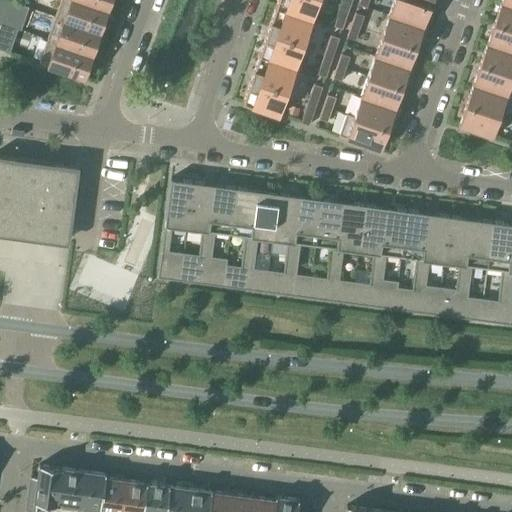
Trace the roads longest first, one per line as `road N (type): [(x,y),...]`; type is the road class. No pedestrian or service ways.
road 1 (secondary): [(511,384),(278,364),(0,326)]
road 2 (secondary): [(0,368),(356,414),(511,424)]
road 3 (residential): [(326,488),(14,449)]
road 4 (residential): [(204,145),(406,172)]
road 5 (residential): [(511,511),(326,488)]
road 6 (residential): [(406,172),(464,0)]
road 7 (residential): [(204,145),(206,111),(244,0)]
road 8 (residential): [(151,0),(102,131)]
